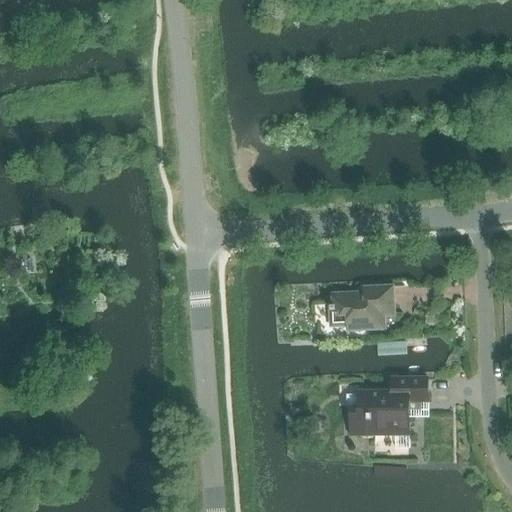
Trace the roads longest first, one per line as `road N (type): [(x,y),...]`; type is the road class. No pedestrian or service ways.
road 1 (residential): [(195,235),(477,216)]
road 2 (residential): [(213,511),(195,235)]
road 3 (residential): [(511,481),(488,419),(477,216)]
road 4 (residential): [(195,235),(172,0)]
